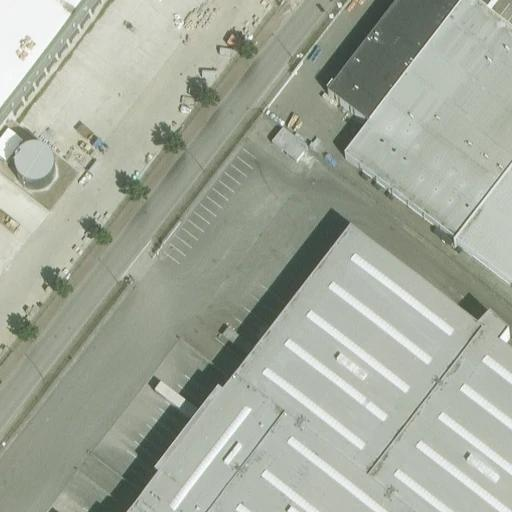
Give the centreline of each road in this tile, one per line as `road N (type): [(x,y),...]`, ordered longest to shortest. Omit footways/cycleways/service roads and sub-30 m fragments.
road 1 (unknown): [(22,511),(275,187),(314,191),(414,260)]
road 2 (unclassified): [(0,410),(317,0)]
road 3 (unknown): [(511,337),(414,260)]
road 4 (unknown): [(375,0),(299,97)]
